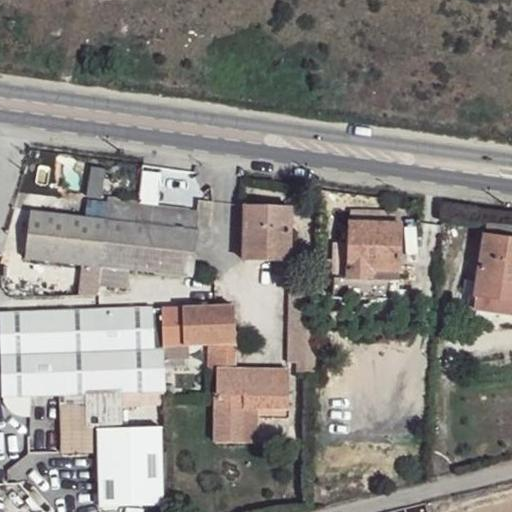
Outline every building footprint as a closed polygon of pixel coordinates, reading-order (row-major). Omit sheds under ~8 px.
[(165,175),(142,172),(139,195),(162,198),(165,175)] [(138,206),(110,203),(107,220),(136,224),(138,206)] [(199,211),(138,204),(138,206),(136,224),(197,230),(199,211)] [(244,207),(243,261),(289,261),(290,208),(244,207)] [(31,212),(27,259),(85,265),(82,297),(99,296),(99,286),(128,289),(130,271),(194,278),(198,231),(197,230),(136,224),(107,220),(31,212)] [(511,221),(488,218),(485,236),(511,240),(511,221)] [(349,262),(349,279),(373,280),(373,272),(400,273),(401,226),(350,224),(349,242),(349,262)] [(511,240),(485,236),(476,296),(511,301),(511,240)] [(349,242),(341,242),(341,262),(349,262),(349,242)] [(400,273),(373,272),(373,280),(399,281),(400,273)] [(317,296),(317,277),(290,277),(288,363),(297,363),(315,364),(316,341),(317,296)] [(511,315),(511,301),(476,296),(474,310),(511,315)] [(2,315),(5,396),(166,390),(164,346),(209,345),(235,344),(237,344),(235,307),(2,315)] [(217,372),(217,397),(216,443),(245,444),(245,408),(258,408),(289,408),(289,371),(235,371),(235,344),(209,345),(208,372),(217,372)] [(315,374),(315,364),(297,363),(296,375),(315,375),(315,374)] [(86,399),(65,400),(66,432),(88,431),(86,399)] [(258,408),(245,408),(245,444),(257,443),(258,408)] [(160,427),(94,430),(98,510),(163,507),(160,427)]
